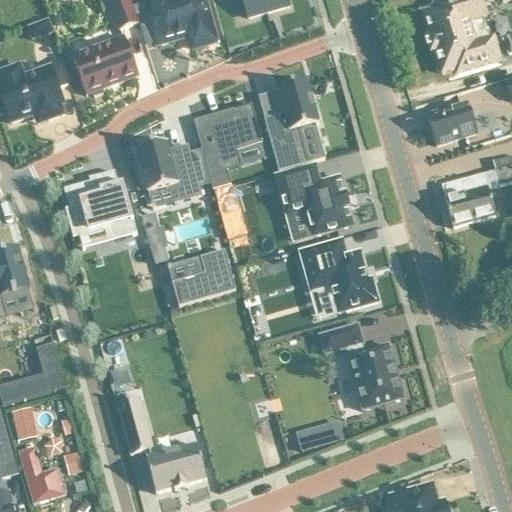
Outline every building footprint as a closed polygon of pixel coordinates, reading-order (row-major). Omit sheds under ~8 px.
[(107,0),(120,33),(139,26),(128,0),(107,0)] [(158,46),(175,41),(188,38),(192,51),(216,44),(203,0),(174,0),(171,1),(170,0),(155,0),(146,3),(158,46)] [(242,0),(243,1),(248,20),(289,8),(286,0),(242,0)] [(438,12),(424,16),(431,38),(436,54),(442,76),(456,72),(458,76),(500,63),(493,40),(489,42),(482,19),(486,18),(483,7),(502,1),(503,5),(511,1),(511,0),(464,0),(437,8),(438,12)] [(55,36),(49,21),(27,29),(32,44),(55,36)] [(72,59),(80,79),(87,98),(139,78),(125,40),(72,59)] [(0,93),(5,106),(11,125),(34,117),(38,126),(64,116),(61,107),(64,106),(50,67),(24,76),(20,65),(0,72),(0,93)] [(284,116),(264,121),(279,174),(325,161),(316,127),(319,126),(307,83),(277,92),(278,94),(284,116)] [(467,105),(427,119),(436,147),(477,133),(467,105)] [(214,145),(201,149),(213,193),(231,188),(227,172),(241,168),(237,155),(263,148),(251,107),(233,112),(235,117),(223,120),(222,115),(207,120),(214,145)] [(199,190),(190,156),(187,148),(168,153),(166,145),(137,153),(148,195),(169,189),(174,206),(201,198),(199,190)] [(496,173),(442,188),(454,231),(496,219),(489,191),(500,188),(501,189),(511,185),(511,158),(493,164),(496,173)] [(324,174),(278,187),(288,222),(290,228),(312,222),(317,235),(316,235),(317,236),(357,224),(346,185),(329,190),(324,174)] [(138,240),(124,189),(120,190),(116,177),(93,183),(94,187),(68,194),(72,213),(69,214),(75,240),(112,230),(116,243),(124,241),(125,243),(138,240)] [(231,188),(213,193),(218,210),(238,204),(233,187),(231,188)] [(154,216),(143,220),(156,267),(167,264),(163,249),(168,248),(163,230),(158,232),(154,216)] [(256,225),(230,233),(240,265),(265,257),(256,225)] [(341,244),(301,255),(312,295),(331,289),(339,316),(377,305),(371,283),(363,285),(360,272),(364,271),(359,256),(346,259),(341,244)] [(0,322),(3,322),(4,322),(7,321),(7,320),(1,297),(12,294),(12,296),(16,295),(16,293),(27,290),(28,290),(18,251),(5,254),(5,252),(1,254),(1,255),(0,255),(0,322)] [(240,292),(229,252),(205,259),(210,276),(178,285),(184,307),(240,292)] [(45,292),(54,289),(47,269),(39,272),(45,292)] [(52,302),(37,311),(44,324),(59,315),(52,302)] [(402,400),(389,350),(363,357),(360,346),(362,345),(358,330),(321,340),(325,356),(348,350),(351,360),(349,360),(363,411),(402,400)] [(43,377),(0,388),(0,399),(2,407),(63,390),(65,389),(63,384),(53,346),(36,351),(43,377)] [(64,401),(58,403),(60,413),(67,411),(64,401)] [(139,402),(117,408),(131,458),(145,454),(153,452),(152,449),(139,402)] [(0,410),(0,478),(1,482),(18,477),(0,410)] [(30,410),(11,414),(18,443),(37,439),(30,410)] [(69,421),(61,423),(65,438),(73,435),(69,421)] [(311,432),(296,436),(301,454),(316,450),(311,432)] [(153,452),(145,454),(156,496),(174,491),(175,493),(188,489),(188,488),(206,482),(196,448),(155,459),(153,452)] [(35,451),(18,455),(22,467),(33,507),(65,498),(58,472),(42,477),(35,451)] [(79,454),(64,458),(69,478),(84,473),(79,454)] [(391,499),(391,501),(392,503),(388,509),(389,511),(447,511),(445,503),(437,505),(432,487),(391,499)] [(13,511),(9,495),(0,497),(0,511),(13,511)]
